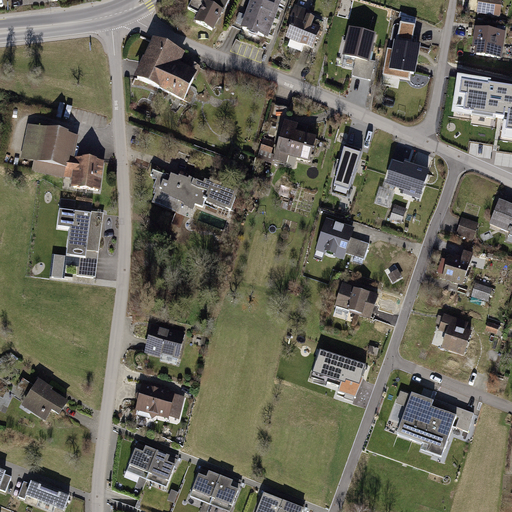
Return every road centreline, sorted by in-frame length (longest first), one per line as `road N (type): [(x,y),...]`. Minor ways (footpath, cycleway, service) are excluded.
road 1 (residential): [(111,15),(125,257),(99,511)]
road 2 (residential): [(111,15),(428,141)]
road 3 (residential): [(459,155),(390,358)]
road 4 (residential): [(390,358),(339,511)]
road 5 (residential): [(457,0),(428,141)]
road 6 (residential): [(511,408),(390,358)]
